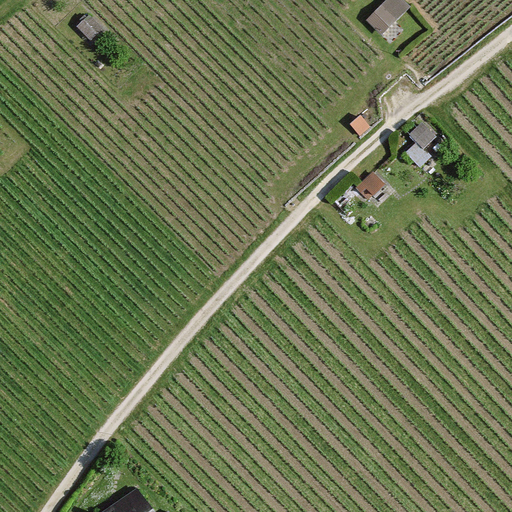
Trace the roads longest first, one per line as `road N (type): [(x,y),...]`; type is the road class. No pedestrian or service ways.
road 1 (track): [(172,355),(379,139),(511,30)]
road 2 (residential): [(56,511),(172,355)]
